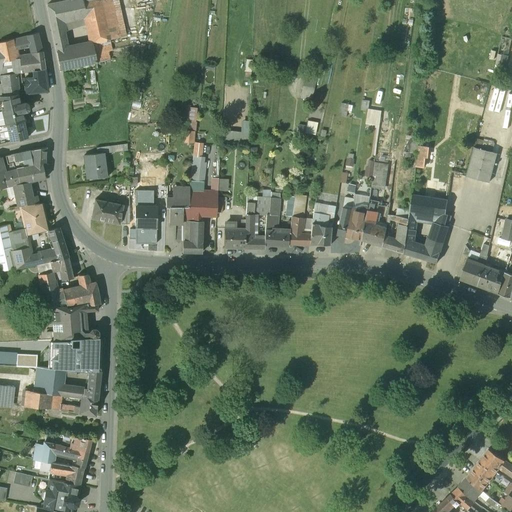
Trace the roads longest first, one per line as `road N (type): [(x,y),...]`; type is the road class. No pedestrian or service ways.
road 1 (unclassified): [(511,309),(390,268),(159,265),(118,256)]
road 2 (residential): [(110,511),(118,256)]
road 3 (tertiary): [(511,392),(398,511)]
road 4 (unclassified): [(57,141),(58,96),(38,0)]
road 5 (unclassified): [(118,256),(68,216),(58,190),(57,141)]
